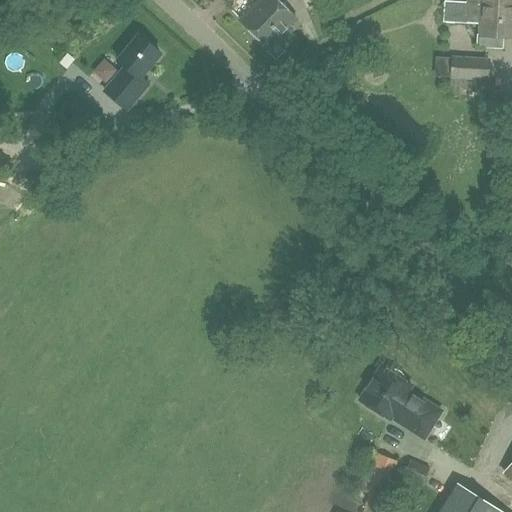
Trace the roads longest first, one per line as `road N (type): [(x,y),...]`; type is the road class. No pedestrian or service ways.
road 1 (unclassified): [(511,342),(160,0)]
road 2 (track): [(254,84),(109,157),(0,246)]
